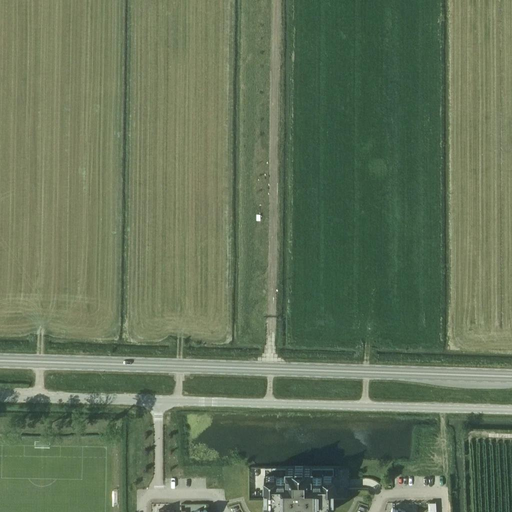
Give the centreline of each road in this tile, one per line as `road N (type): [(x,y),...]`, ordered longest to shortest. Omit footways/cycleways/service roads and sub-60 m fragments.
road 1 (secondary): [(511,377),(0,362)]
road 2 (track): [(270,404),(276,0)]
road 3 (unclassified): [(158,401),(511,411)]
road 4 (unclassified): [(0,398),(158,401)]
